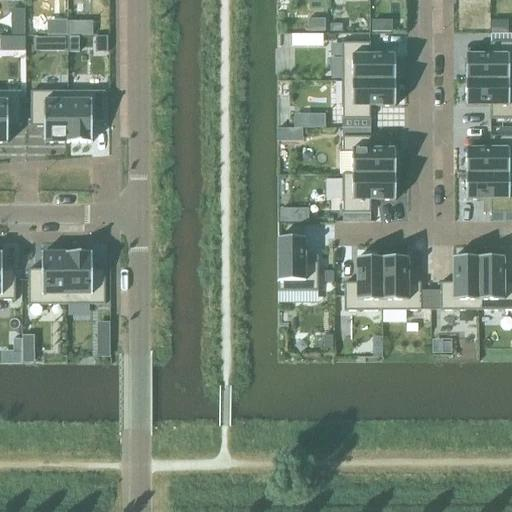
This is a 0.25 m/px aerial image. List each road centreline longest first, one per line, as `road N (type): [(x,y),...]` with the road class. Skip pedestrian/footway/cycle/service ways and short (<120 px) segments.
road 1 (residential): [(132,214),(141,511)]
road 2 (residential): [(426,0),(427,234)]
road 3 (residential): [(135,0),(132,214)]
road 4 (residential): [(132,214),(0,214)]
